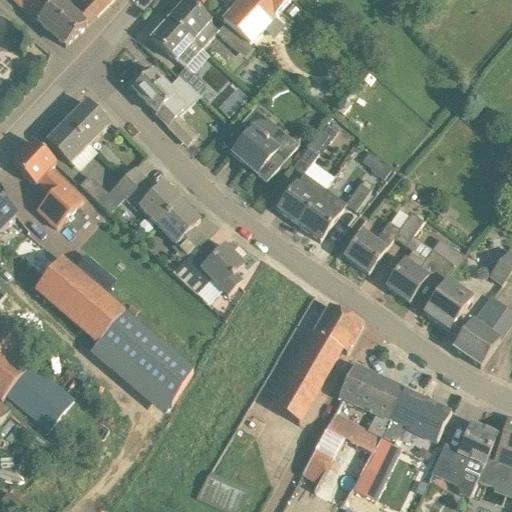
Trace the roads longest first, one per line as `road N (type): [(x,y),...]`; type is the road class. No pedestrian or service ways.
road 1 (residential): [(379,318),(217,207),(73,61)]
road 2 (residential): [(274,511),(379,318)]
road 3 (residential): [(511,396),(379,318)]
